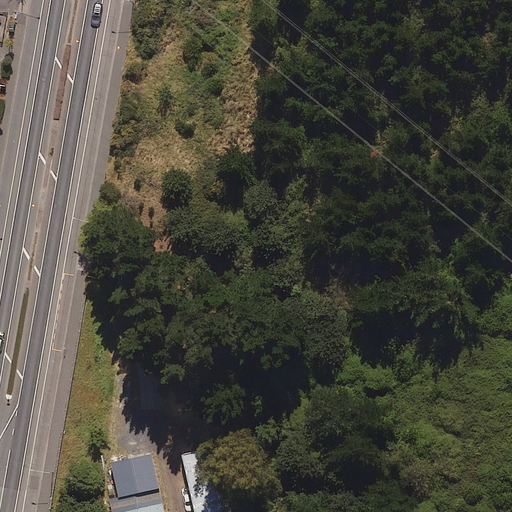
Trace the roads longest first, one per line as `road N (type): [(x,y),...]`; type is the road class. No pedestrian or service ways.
road 1 (secondary): [(95,0),(6,511)]
road 2 (secondary): [(0,346),(58,0)]
